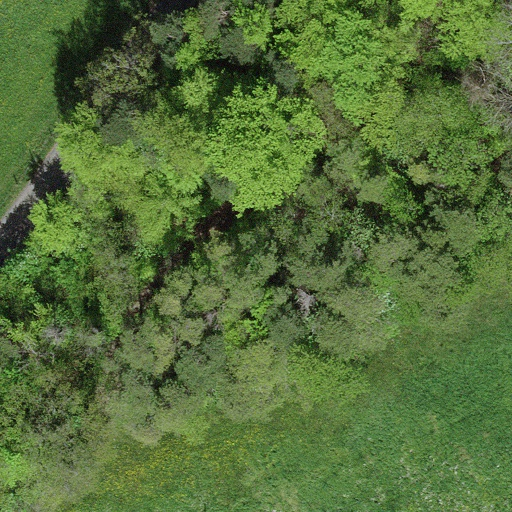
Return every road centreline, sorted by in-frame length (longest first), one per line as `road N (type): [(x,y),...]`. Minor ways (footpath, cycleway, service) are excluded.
road 1 (track): [(8,511),(234,223),(369,103),(461,0)]
road 2 (tertiary): [(0,243),(125,92),(183,0)]
